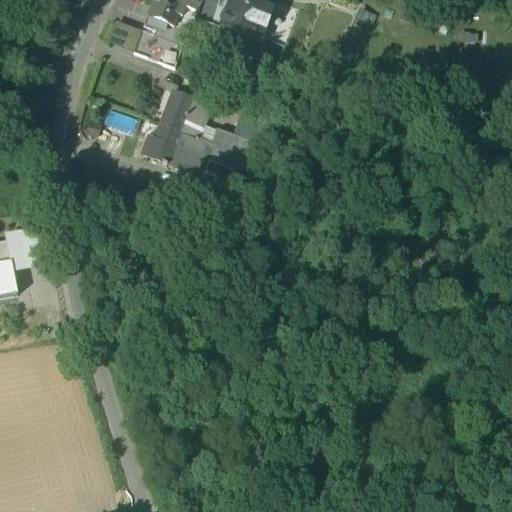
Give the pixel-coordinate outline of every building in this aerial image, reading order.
[(199,4),(186,0),(153,0),(146,19),(173,28),(177,17),(181,18),(184,9),(196,13),(199,4)] [(274,4),(263,0),(231,0),(220,31),(259,45),(274,4)] [(372,23),(359,17),(352,32),(365,37),(372,23)] [(173,28),(146,19),(141,33),(181,48),(187,34),(173,28)] [(181,48),(141,33),(133,56),(174,71),(183,49),(181,48)] [(210,109),(172,95),(160,127),(179,135),(179,136),(194,141),(195,138),(198,139),(210,109)] [(262,129),(239,121),(232,139),(235,140),(256,148),(262,129)] [(179,135),(160,127),(154,142),(149,140),(143,157),(159,163),(158,166),(165,169),(166,166),(198,178),(205,160),(225,168),(235,140),(232,139),(216,133),(212,145),(198,139),(195,138),(194,141),(179,136),(179,135)] [(0,248),(0,267),(12,265),(8,246),(0,248)] [(0,303),(16,300),(9,266),(0,267),(0,303)]
